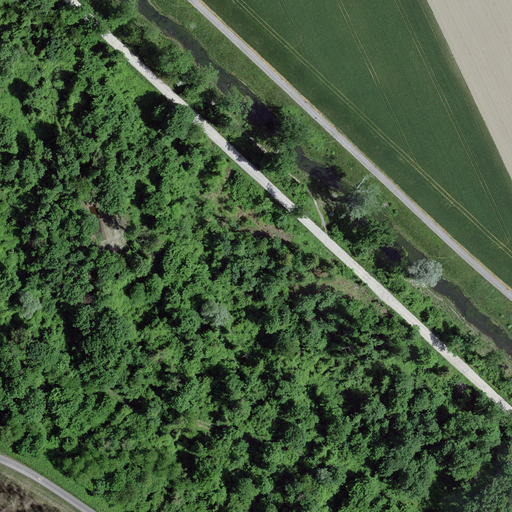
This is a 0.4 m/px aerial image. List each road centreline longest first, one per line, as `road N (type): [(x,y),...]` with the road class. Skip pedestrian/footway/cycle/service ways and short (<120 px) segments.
road 1 (unclassified): [(68,0),(511,414)]
road 2 (unclassified): [(193,0),(511,296)]
